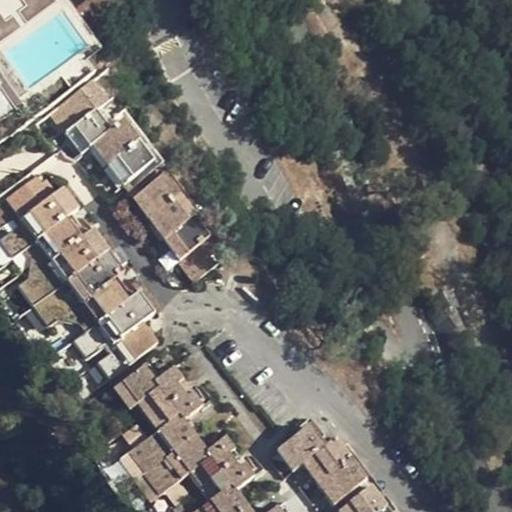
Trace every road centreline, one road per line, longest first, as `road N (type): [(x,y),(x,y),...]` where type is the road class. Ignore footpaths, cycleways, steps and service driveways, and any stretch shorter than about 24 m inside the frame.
road 1 (residential): [(296,0),(409,336),(490,511)]
road 2 (residential): [(425,511),(334,403),(223,319),(188,315)]
road 3 (residential): [(511,120),(397,0)]
